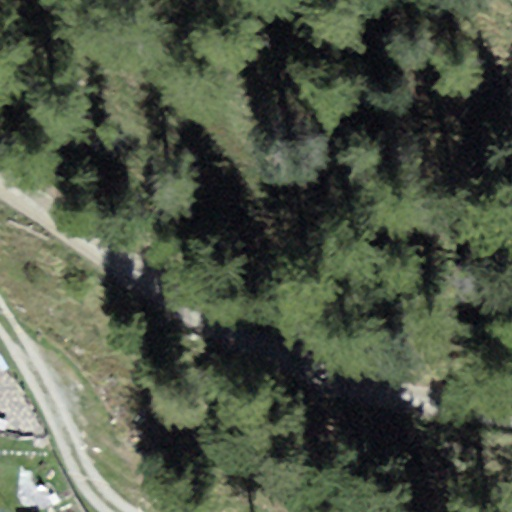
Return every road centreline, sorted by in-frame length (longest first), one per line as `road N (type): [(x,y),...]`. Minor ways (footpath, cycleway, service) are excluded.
road 1 (track): [(511,411),(327,381),(255,351),(0,177)]
road 2 (track): [(0,307),(26,343),(92,494),(131,511)]
